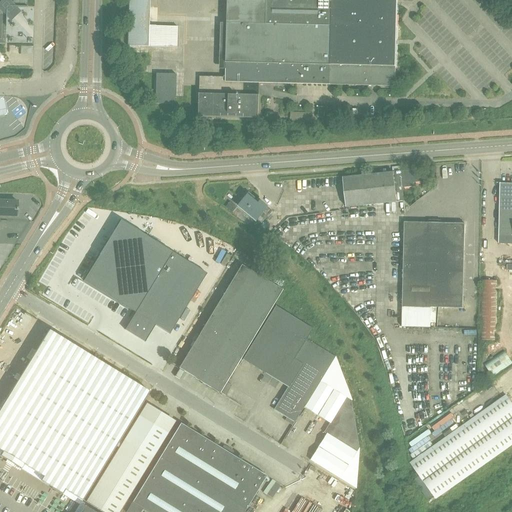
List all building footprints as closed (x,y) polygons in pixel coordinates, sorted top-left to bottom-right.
[(0,0),(0,43),(5,43),(6,16),(6,9),(5,9),(4,7),(7,4),(9,6),(9,7),(16,7),(27,7),(27,6),(26,0),(0,0)] [(131,0),(130,46),(150,47),(150,26),(150,24),(151,0),(131,0)] [(259,83),(395,86),(397,0),(227,0),(225,76),(200,76),(199,116),(259,118),(259,83)] [(150,24),(150,47),(177,48),(177,24),(150,24)] [(147,103),(150,103),(175,104),(176,74),(147,73),(147,99),(147,103)] [(310,112),(290,112),(290,123),(310,124),(310,112)] [(420,168),(400,170),(402,187),(414,186),(413,182),(421,181),(420,168)] [(402,187),(400,170),(392,171),(389,171),(343,176),(345,194),(347,206),(403,199),(402,187)] [(511,242),(511,182),(499,182),(498,243),(511,242)] [(240,205),(252,215),(258,220),(269,206),(265,203),(261,200),(260,201),(259,200),(250,193),(240,205)] [(0,215),(17,216),(17,202),(0,201),(0,215)] [(234,206),(230,202),(225,207),(232,213),(237,208),(234,206)] [(83,280),(134,312),(171,251),(120,220),(83,280)] [(463,307),(464,223),(434,222),(404,222),(402,306),(431,307),(436,307),(463,307)] [(223,244),(217,255),(224,259),(230,248),(223,244)] [(171,251),(134,312),(155,324),(169,333),(206,273),(171,251)] [(64,261),(67,256),(61,253),(58,258),(64,261)] [(241,265),(179,368),(179,369),(184,372),(195,378),(202,382),(207,385),(220,393),(241,358),(273,305),(282,290),(241,265)] [(496,340),(498,281),(489,280),(482,280),(481,308),(481,328),(481,340),(496,340)] [(274,409),(287,417),(285,420),(292,425),(334,357),(306,339),(312,329),(275,306),(242,359),(288,387),(274,409)] [(431,322),(431,307),(402,306),(402,326),(431,327),(431,322)] [(1,453),(23,466),(24,465),(91,356),(49,330),(0,409),(0,449),(2,451),(1,453)] [(511,361),(505,351),(484,365),(493,377),(511,363),(511,361)] [(121,374),(91,356),(24,465),(43,476),(42,478),(53,484),(121,374)] [(357,489),(359,447),(352,400),(335,358),(305,407),(330,423),(324,432),(326,434),(310,460),(357,489)] [(179,380),(184,372),(179,369),(175,377),(179,380)] [(149,392),(121,374),(53,484),(64,491),(65,490),(82,501),(149,392)] [(226,382),(220,393),(225,396),(231,385),(226,382)] [(487,399),(498,394),(494,386),(484,392),(487,399)] [(511,399),(412,461),(423,478),(419,481),(433,503),(511,454),(511,399)] [(118,511),(168,433),(139,415),(86,501),(104,511),(118,511)] [(149,511),(244,511),(267,475),(180,423),(126,511),(140,511),(143,508),(149,511)]
